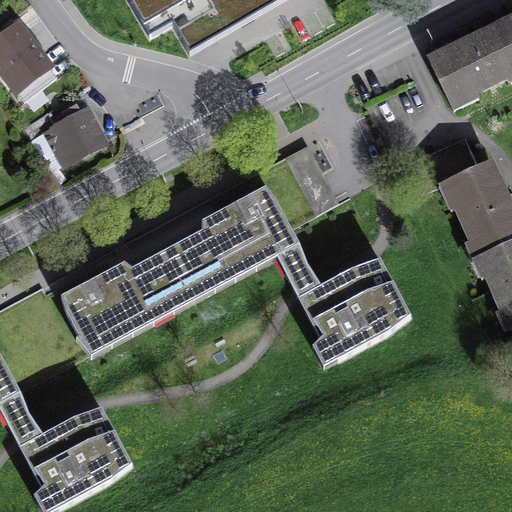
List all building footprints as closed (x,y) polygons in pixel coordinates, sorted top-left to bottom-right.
[(121,0),(150,47),(173,35),(191,66),(304,0),(121,0)] [(52,64),(19,22),(0,36),(0,71),(16,92),(52,64)] [(511,22),(502,27),(511,48),(511,22)] [(452,107),(511,78),(511,48),(502,27),(430,62),(452,107)] [(88,109),(45,133),(64,167),(107,143),(88,109)] [(445,185),(478,171),(465,142),(408,166),(421,195),(445,185)] [(298,228),(338,208),(326,185),(314,161),(275,182),(298,228)] [(479,258),(511,243),(511,208),(492,164),(478,171),(445,185),(479,258)] [(266,195),(166,250),(195,302),(274,259),(295,247),(266,195)] [(511,243),(479,258),(511,330),(511,329),(511,243)] [(274,259),(299,304),(320,293),(295,247),(274,259)] [(90,359),(195,302),(166,250),(61,307),(90,359)] [(391,255),(320,293),(299,304),(333,367),(425,318),(391,255)] [(0,405),(21,394),(0,357),(0,405)] [(0,405),(0,412),(21,449),(45,436),(21,394),(0,405)] [(99,408),(45,436),(21,449),(56,511),(130,468),(99,408)]
